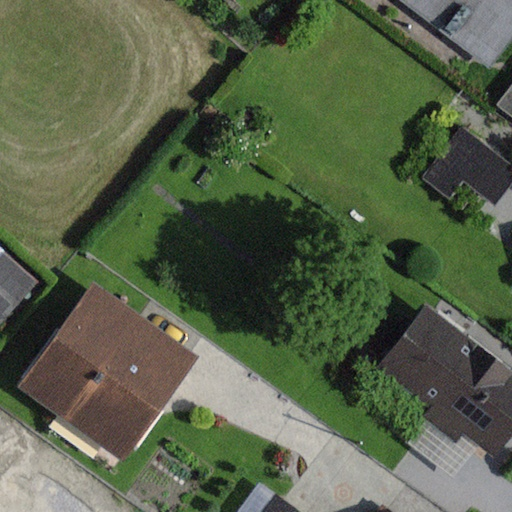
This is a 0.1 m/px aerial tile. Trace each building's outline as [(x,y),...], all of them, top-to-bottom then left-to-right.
[(511,35),(511,0),(426,0),(497,55),(511,35)] [(511,189),(511,157),(471,126),(432,176),(453,192),(468,173),(504,201),(511,189)] [(41,279),(12,255),(0,268),(0,317),(5,321),(41,279)] [(194,357),(103,292),(36,386),(128,450),(194,357)] [(396,367),(442,404),(434,414),(461,435),(469,425),(499,448),(511,431),(511,367),(440,311),(396,367)] [(303,511),(284,498),(273,511),(303,511)]
